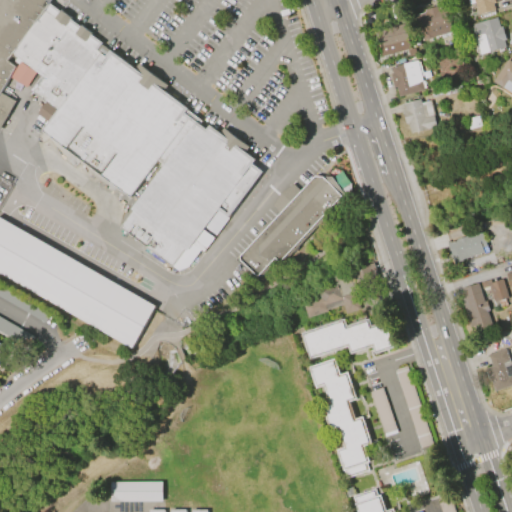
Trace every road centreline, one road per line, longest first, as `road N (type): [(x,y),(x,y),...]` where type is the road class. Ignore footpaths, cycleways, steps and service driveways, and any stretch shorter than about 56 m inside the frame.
road 1 (secondary): [(311,0),(482,511)]
road 2 (secondary): [(503,511),(335,0)]
